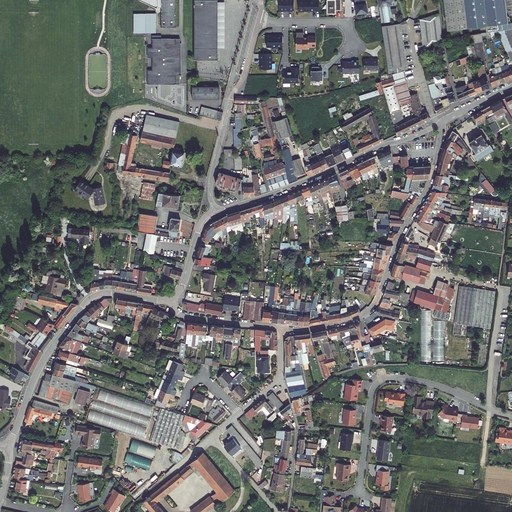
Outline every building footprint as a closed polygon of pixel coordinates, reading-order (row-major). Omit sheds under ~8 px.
[(160,0),(160,8),(160,27),(175,27),(174,0),(160,0)] [(217,0),(193,0),(194,58),(217,58),(217,46),(217,2),(217,0)] [(293,0),(279,0),(280,9),(287,9),(287,8),(289,7),(289,8),(294,8),(293,0)] [(298,0),(298,10),(304,10),(304,9),(319,9),(318,0),(298,0)] [(340,0),(326,0),(327,12),(336,12),(336,9),(341,9),(340,0)] [(365,0),(356,0),(358,14),(367,12),(365,0)] [(505,0),(445,0),(449,31),(503,24),(503,28),(511,26),(511,22),(510,23),(509,18),(507,15),(505,0)] [(388,5),(381,6),(382,11),(384,22),(390,20),(388,5)] [(154,13),(133,12),(133,32),(154,32),(154,13)] [(444,42),(440,13),(420,19),(425,51),(444,42)] [(401,23),(382,25),(383,35),(389,72),(393,71),(404,69),(410,69),(409,63),(407,63),(401,23)] [(511,26),(503,28),(511,45),(511,26)] [(297,36),(296,36),(296,47),(308,47),(308,46),(316,46),(316,35),(308,35),(308,36),(304,36),(304,31),(297,31),(297,36)] [(483,32),(475,32),(476,41),(484,40),(483,32)] [(276,34),(267,34),(267,45),(283,46),(283,34),(276,34)] [(179,38),(151,38),(151,47),(147,47),(147,56),(151,56),(151,58),(152,69),(147,70),(148,83),(157,83),(157,77),(174,78),(174,83),(180,83),(179,74),(174,74),(175,42),(179,42),(179,38)] [(272,52),(261,51),(260,66),(271,67),(272,52)] [(467,62),(470,61),(469,54),(462,56),(464,63),(467,62)] [(372,57),(364,57),(364,68),(371,67),(371,69),(376,69),(376,67),(378,67),(378,57),(372,57)] [(352,59),(343,59),(343,71),(360,71),(359,58),(352,58),(352,59)] [(479,91),(477,84),(470,61),(467,62),(472,77),(470,77),(472,86),(471,87),(473,93),(479,91)] [(491,73),(489,62),(483,64),(486,75),(488,75),(491,73)] [(499,63),(495,65),(496,68),(491,69),(493,74),(509,69),(507,65),(500,67),(499,63)] [(478,65),(481,75),(485,89),(491,86),(488,75),(486,75),(483,64),(478,65)] [(311,69),(310,69),(310,79),(315,79),(315,78),(322,78),(322,69),(319,69),(319,65),(311,65),(311,69)] [(287,69),(283,69),(283,80),(290,80),(290,81),(295,81),(295,80),(298,80),(298,77),(299,77),(299,66),(291,66),(291,69),(287,69)] [(404,69),(393,71),(395,75),(396,79),(400,78),(401,81),(407,79),(404,69)] [(382,74),(383,79),(395,75),(393,71),(389,72),(382,74)] [(396,79),(395,75),(383,79),(384,84),(386,90),(391,108),(398,133),(419,124),(431,119),(428,111),(426,112),(425,106),(421,107),(417,92),(412,94),(407,79),(401,81),(400,78),(396,79)] [(445,87),(447,92),(449,91),(450,97),(448,98),(450,105),(452,104),(451,99),(457,97),(452,75),(447,76),(447,77),(448,82),(449,86),(445,87)] [(440,81),(430,83),(432,90),(438,89),(442,88),(440,81)] [(469,81),(457,85),(458,89),(461,98),(473,93),(471,87),(469,81)] [(219,86),(207,86),(207,85),(204,85),(204,86),(192,86),(192,97),(219,97),(219,86)] [(360,94),(362,98),(381,92),(380,88),(360,94)] [(442,98),(443,102),(446,108),(450,105),(448,98),(448,96),(442,98)] [(497,139),(502,136),(493,118),(496,116),(496,117),(505,112),(510,124),(511,122),(511,117),(506,105),(508,105),(505,98),(491,106),(493,110),(495,114),(486,119),(497,139)] [(266,99),(260,100),(263,111),(264,116),(270,115),(266,99)] [(443,102),(436,106),(438,113),(446,108),(443,102)] [(362,143),(360,138),(359,136),(354,138),(360,151),(385,139),(374,109),(372,110),(371,106),(355,115),(352,109),(350,111),(349,110),(344,113),(347,119),(341,122),(344,129),(369,115),(376,136),(373,137),(371,133),(364,136),(365,141),(362,143)] [(482,111),(484,115),(493,110),(491,106),(482,111)] [(201,107),(199,114),(220,119),(222,112),(201,107)] [(484,115),(482,111),(480,112),(472,117),(476,124),(486,118),(484,115)] [(286,114),(272,119),(275,131),(277,131),(278,137),(288,134),(290,139),(294,138),(286,114)] [(177,121),(144,116),(138,141),(149,143),(148,147),(158,149),(158,145),(171,148),(168,161),(161,160),(160,167),(169,168),(170,164),(181,166),(183,152),(178,152),(179,147),(173,146),(177,121)] [(240,125),(243,125),(242,116),(235,116),(236,125),(235,125),(235,130),(241,129),(240,125)] [(454,141),(458,135),(452,132),(451,134),(449,138),(454,141)] [(121,145),(116,173),(168,179),(169,173),(128,167),(134,136),(121,133),(119,144),(121,145)] [(265,141),(266,144),(269,143),(276,142),(276,140),(274,134),(269,136),(260,138),(262,145),(263,144),(263,141),(265,141)] [(470,142),(477,154),(475,155),(477,159),(491,151),(489,147),(487,148),(480,136),(470,142)] [(444,148),(450,151),(451,148),(459,155),(458,156),(462,158),(466,152),(454,141),(449,138),(447,143),(444,148)] [(315,171),(311,162),(310,158),(309,155),(307,147),(305,140),(302,141),(304,150),(305,149),(306,150),(305,150),(306,154),(305,154),(308,163),(305,164),(309,174),(315,171)] [(349,140),(340,144),(346,157),(355,153),(349,140)] [(458,142),(470,156),(472,155),(461,140),(458,142)] [(276,142),(269,143),(270,146),(271,151),(273,156),(279,154),(276,142)] [(297,175),(293,159),(289,144),(283,145),(286,161),(284,162),(287,174),(286,174),(288,182),(298,178),(297,175)] [(314,144),(307,147),(309,155),(317,151),(314,144)] [(346,157),(340,144),(331,148),(333,152),(337,161),(346,157)] [(450,151),(444,148),(442,153),(440,159),(441,160),(440,163),(445,164),(446,162),(449,163),(452,156),(455,157),(456,154),(450,151)] [(319,153),(318,153),(324,167),(330,165),(325,155),(323,150),(319,153)] [(391,150),(378,155),(383,166),(395,162),(394,157),(391,150)] [(337,161),(333,152),(325,155),(330,165),(337,161)] [(324,167),(318,153),(316,154),(318,159),(311,162),(315,171),(324,167)] [(300,156),(293,159),(297,175),(305,173),(300,156)] [(397,163),(397,168),(410,167),(409,156),(402,157),(403,163),(400,163),(397,163)] [(270,188),(288,182),(286,174),(287,174),(284,162),(280,157),(264,161),(262,167),(270,188)] [(374,167),(370,159),(365,162),(368,171),(374,169),(374,167)] [(368,171),(365,162),(358,165),(361,175),(362,174),(365,184),(371,182),(369,174),(368,171)] [(440,163),(437,175),(448,176),(449,170),(446,170),(446,169),(445,169),(445,164),(440,163)] [(352,179),(355,186),(359,184),(359,183),(362,182),(361,175),(358,165),(348,169),(350,174),(354,173),(356,178),(352,179)] [(425,166),(415,167),(415,173),(414,180),(412,187),(412,188),(415,189),(422,192),(425,187),(422,186),(423,178),(431,179),(433,174),(433,166),(425,166)] [(259,188),(258,172),(255,172),(255,167),(251,168),(254,194),(259,193),(259,188)] [(413,167),(399,168),(399,170),(402,170),(402,176),(405,176),(405,178),(409,180),(414,180),(415,173),(415,167),(413,167)] [(348,169),(340,173),(345,186),(347,194),(351,192),(350,188),(355,186),(352,179),(348,181),(346,176),(350,174),(348,169)] [(243,180),(243,176),(219,170),(216,181),(244,188),(243,180)] [(336,175),(329,178),(331,186),(332,191),(341,187),(336,175)] [(437,175),(435,183),(442,184),(444,184),(445,183),(451,185),(452,175),(449,175),(449,176),(448,176),(437,175)] [(483,180),(484,181),(483,182),(491,192),(495,189),(487,179),(486,178),(483,180)] [(93,189),(84,184),(79,181),(74,191),(88,199),(89,197),(93,196),(95,205),(104,202),(101,186),(94,188),(93,189)] [(311,187),(312,194),(320,191),(318,183),(311,187)] [(442,184),(435,183),(434,189),(449,191),(451,185),(445,183),(444,184),(442,184)] [(312,205),(314,204),(313,198),(313,197),(312,194),(311,187),(311,186),(302,190),(305,198),(310,196),(312,205)] [(150,200),(151,190),(142,188),(141,199),(150,200)] [(302,190),(293,193),(297,204),(298,211),(300,210),(300,200),(305,198),(302,190)] [(158,191),(157,203),(168,205),(168,203),(176,204),(178,193),(158,191)] [(431,191),(427,199),(436,204),(439,204),(441,201),(443,201),(447,193),(431,191)] [(293,193),(287,196),(290,204),(295,202),(296,211),(298,211),(297,204),(293,193)] [(408,201),(416,204),(416,205),(422,196),(416,194),(414,197),(411,196),(412,195),(410,194),(408,201)] [(287,196),(281,198),(284,207),(285,209),(284,214),(291,213),(291,207),(290,204),(287,196)] [(275,200),(274,218),(274,222),(275,222),(276,219),(278,219),(279,209),(284,207),(281,198),(275,200)] [(427,199),(424,203),(434,208),(437,209),(439,204),(436,204),(427,199)] [(508,203),(502,202),(501,213),(499,225),(502,226),(503,216),(506,217),(507,213),(506,213),(508,203)] [(401,216),(407,219),(415,206),(409,203),(403,213),(394,212),(393,217),(400,217),(401,216)] [(424,204),(422,208),(431,213),(434,208),(424,203),(424,204)] [(254,224),(257,242),(259,242),(260,241),(259,231),(264,231),(263,218),(263,214),(263,204),(251,208),(252,213),(259,212),(259,216),(260,216),(260,220),(259,220),(260,224),(254,224)] [(339,220),(351,220),(349,204),(336,207),(339,220)] [(242,222),(249,220),(251,234),(253,234),(255,245),(257,245),(257,242),(254,224),(252,213),(251,208),(240,211),(242,222)] [(431,213),(422,208),(419,212),(428,218),(431,213)] [(228,214),(230,225),(230,226),(242,222),(240,211),(228,214)] [(137,230),(146,231),(156,233),(156,229),(156,228),(158,215),(140,212),(138,225),(137,230)] [(428,218),(419,212),(415,218),(422,221),(425,222),(428,218)] [(177,236),(180,217),(169,216),(167,229),(156,228),(156,229),(156,233),(155,236),(156,236),(158,236),(159,233),(177,236)] [(437,220),(436,225),(431,242),(438,244),(440,236),(443,237),(448,220),(438,216),(437,220)] [(221,229),(226,226),(222,217),(218,219),(220,224),(219,225),(221,229)] [(405,219),(390,218),(384,218),(383,218),(382,224),(395,225),(395,230),(394,233),(382,232),(382,239),(397,240),(405,219)] [(218,219),(212,222),(215,228),(217,231),(221,229),(219,225),(220,224),(218,219)] [(203,235),(209,237),(211,237),(217,231),(215,228),(212,222),(207,226),(205,229),(203,235)] [(89,230),(72,229),(71,242),(88,243),(89,230)] [(146,231),(142,251),(153,254),(156,236),(155,236),(156,233),(146,231)] [(426,257),(436,259),(438,252),(419,248),(420,244),(410,243),(412,237),(405,235),(398,252),(405,253),(409,254),(426,257)] [(280,250),(299,249),(299,244),(295,245),(295,241),(290,242),(290,243),(280,243),(280,250)] [(203,256),(206,245),(200,243),(197,255),(203,256)] [(434,269),(436,259),(426,257),(409,254),(408,257),(418,259),(417,265),(434,269)] [(197,255),(194,263),(211,264),(212,257),(203,256),(197,255)] [(387,268),(389,262),(367,260),(365,260),(365,261),(368,262),(368,263),(362,262),(362,266),(365,266),(369,266),(371,266),(376,267),(387,268)] [(164,275),(180,279),(181,273),(184,263),(176,261),(174,268),(163,265),(161,272),(165,272),(164,275)] [(393,265),(390,274),(403,277),(404,276),(421,280),(422,275),(426,276),(427,276),(428,271),(403,265),(395,262),(393,265)] [(375,269),(373,274),(384,275),(387,268),(376,267),(371,266),(371,268),(375,269)] [(128,291),(135,292),(137,279),(138,279),(139,269),(132,268),(131,272),(128,291)] [(144,283),(146,270),(139,269),(138,279),(136,292),(150,294),(152,284),(144,283)] [(128,291),(131,272),(125,271),(125,275),(122,290),(128,291)] [(215,274),(205,272),(203,280),(206,281),(204,289),(212,291),(215,274)] [(103,289),(104,280),(105,275),(99,274),(98,280),(97,289),(103,289)] [(64,287),(66,279),(48,275),(45,291),(55,293),(57,285),(64,287)] [(105,275),(104,280),(103,289),(111,289),(112,276),(112,275),(105,275)] [(122,290),(125,275),(118,275),(118,276),(116,290),(122,290)] [(365,282),(365,285),(379,287),(382,281),(372,279),(371,283),(365,282)] [(98,280),(90,281),(89,290),(97,289),(98,280)] [(433,295),(418,290),(414,302),(441,311),(449,285),(438,281),(433,295)] [(369,288),(368,292),(377,293),(379,287),(365,285),(364,287),(369,288)] [(491,329),(496,291),(459,286),(454,326),(453,334),(465,335),(467,326),(491,329)] [(408,292),(392,289),(385,288),(383,295),(405,300),(408,292)] [(296,296),(292,324),(298,325),(300,308),(297,308),(299,291),(296,291),(296,296)] [(16,295),(13,304),(22,309),(25,298),(16,295)] [(58,310),(58,308),(64,309),(54,325),(60,327),(78,304),(40,295),(38,303),(54,307),(54,309),(58,310)] [(232,296),(225,295),(225,298),(225,300),(223,308),(230,309),(231,308),(231,307),(232,307),(232,308),(239,309),(241,299),(233,298),(232,296)] [(275,295),(275,298),(272,321),(278,322),(280,307),(277,306),(278,295),(275,295)] [(285,323),(289,296),(284,295),(283,305),(280,304),(280,307),(278,322),(285,323)] [(289,295),(289,296),(285,323),(292,324),(296,296),(289,295)] [(270,310),(264,310),(263,320),(272,321),(275,298),(270,298),(270,300),(271,302),(270,310)] [(91,317),(93,317),(109,303),(110,299),(106,299),(101,300),(97,303),(94,305),(83,314),(91,317)] [(123,312),(126,300),(124,300),(115,299),(114,306),(119,307),(118,312),(121,313),(120,316),(122,316),(123,312)] [(312,305),(310,317),(311,325),(323,323),(322,317),(314,318),(315,310),(314,310),(317,300),(315,299),(312,305)] [(136,303),(126,300),(123,312),(129,314),(129,315),(133,316),(136,303)] [(207,303),(203,302),(201,310),(222,315),(222,312),(223,308),(225,300),(222,300),(221,305),(207,302),(207,303)] [(246,300),(244,318),(248,318),(263,320),(264,310),(264,301),(246,300)] [(304,325),(306,315),(307,305),(308,300),(301,300),(300,308),(298,325),(304,325)] [(342,311),(342,320),(345,320),(359,316),(359,315),(361,314),(359,311),(358,309),(347,312),(347,300),(343,300),(342,311)] [(201,303),(187,301),(187,303),(184,302),(186,307),(201,310),(203,302),(201,302),(201,303)] [(143,304),(136,303),(133,316),(132,322),(136,323),(137,319),(139,320),(141,309),(143,304)] [(310,317),(312,305),(307,305),(306,315),(304,325),(311,325),(310,317)] [(157,326),(159,327),(160,327),(166,314),(151,308),(150,311),(148,316),(160,320),(157,326)] [(399,313),(377,308),(375,310),(379,314),(395,318),(396,317),(398,317),(399,313)] [(328,316),(322,317),(323,323),(342,320),(342,311),(341,312),(341,309),(331,310),(330,311),(328,311),(328,316)] [(421,311),(420,362),(430,362),(430,311),(421,311)] [(86,330),(91,332),(94,333),(97,328),(85,322),(91,317),(83,314),(80,317),(75,323),(80,326),(86,330)] [(113,318),(106,315),(105,321),(112,323),(113,318)] [(389,329),(390,320),(384,318),(368,328),(371,335),(375,332),(374,331),(384,324),(384,329),(389,329)] [(36,329),(45,335),(49,329),(50,330),(53,325),(42,319),(36,329)] [(105,321),(101,320),(100,325),(110,329),(112,324),(112,323),(105,321)] [(182,333),(180,332),(180,331),(182,331),(183,328),(187,329),(188,322),(184,320),(183,324),(180,323),(179,326),(176,325),(173,334),(172,333),(172,335),(168,334),(167,337),(172,339),(172,340),(177,342),(179,336),(180,337),(182,333)] [(355,323),(358,333),(360,337),(365,336),(359,320),(355,323)] [(434,321),(433,361),(443,361),(444,321),(434,321)] [(188,322),(187,329),(186,343),(188,343),(188,346),(191,346),(194,322),(188,322)] [(199,340),(201,323),(194,322),(191,346),(195,347),(195,340),(199,340)] [(75,323),(67,335),(73,338),(81,340),(83,335),(76,332),(80,326),(75,323)] [(207,335),(208,324),(201,323),(199,340),(199,344),(203,345),(204,339),(207,339),(208,335),(207,335)] [(346,325),(348,331),(349,330),(350,332),(356,331),(354,323),(346,325)] [(215,348),(216,335),(217,325),(210,325),(209,335),(208,335),(207,339),(212,340),(211,347),(215,348)] [(232,344),(234,328),(224,326),(222,336),(228,337),(228,343),(227,343),(224,360),(230,360),(232,344)] [(341,332),(339,327),(328,329),(329,335),(336,334),(338,341),(343,339),(343,338),(341,333),(341,332)] [(241,329),(234,328),(232,344),(239,344),(241,329)] [(36,329),(35,329),(32,333),(42,339),(37,347),(43,351),(52,339),(45,335),(36,329)] [(333,355),(326,330),(311,333),(315,350),(321,349),(318,339),(320,338),(324,352),(328,352),(329,357),(333,355)] [(255,350),(260,350),(260,336),(266,337),(266,331),(261,331),(255,331),(255,339),(255,350)] [(271,331),(266,331),(266,337),(268,337),(267,343),(270,343),(270,351),(276,351),(277,332),(271,332),(271,331)] [(486,352),(489,332),(481,331),(479,351),(486,352)] [(305,343),(303,333),(294,334),(296,349),(297,350),(297,353),(299,360),(299,363),(309,361),(305,343)] [(309,333),(303,333),(305,343),(308,342),(310,349),(313,349),(309,333)] [(349,336),(351,342),(359,340),(357,334),(349,336)] [(367,365),(375,364),(370,349),(383,345),(381,340),(370,343),(368,336),(367,336),(369,343),(362,346),(365,358),(367,365)] [(79,342),(65,337),(60,344),(56,348),(59,349),(75,354),(79,342)] [(25,368),(31,371),(37,361),(30,358),(33,353),(31,352),(32,349),(21,341),(21,342),(18,340),(17,343),(19,344),(18,346),(31,356),(29,359),(27,358),(25,361),(26,362),(25,363),(27,364),(25,368)] [(178,347),(178,345),(158,340),(156,346),(175,351),(176,347),(178,347)] [(127,344),(126,344),(116,341),(114,346),(125,350),(127,344)] [(125,350),(114,346),(112,352),(123,355),(125,350)] [(30,358),(37,361),(43,351),(37,347),(34,351),(32,349),(31,352),(33,353),(30,358)] [(75,354),(59,349),(56,359),(72,364),(73,362),(81,364),(84,357),(75,354)] [(299,363),(299,360),(297,353),(291,353),(285,354),(283,376),(302,373),(299,363)] [(335,362),(334,356),(322,360),(323,361),(319,362),(325,377),(329,376),(325,364),(335,362)] [(268,358),(257,358),(256,372),(267,372),(268,358)] [(82,369),(55,360),(52,367),(73,373),(74,370),(81,372),(82,369)] [(172,361),(169,371),(182,376),(184,372),(180,371),(182,365),(172,361)] [(29,376),(12,366),(10,371),(13,372),(11,377),(19,381),(22,376),(27,379),(29,376)] [(73,373),(52,367),(50,373),(73,380),(80,383),(81,379),(72,376),(73,373)] [(169,371),(165,380),(174,384),(176,379),(180,381),(182,376),(169,371)] [(237,377),(233,380),(225,371),(218,378),(226,386),(227,386),(229,388),(239,379),(237,377)] [(42,380),(37,396),(66,405),(73,380),(50,373),(48,382),(42,380)] [(291,395),(306,390),(302,373),(283,376),(289,395),(291,395)] [(363,379),(353,378),(353,383),(347,383),(346,398),(358,399),(359,388),(362,388),(363,379)] [(232,391),(231,392),(238,400),(246,394),(238,385),(241,382),(239,379),(229,388),(232,391)] [(165,380),(164,380),(160,390),(174,396),(176,392),(171,390),(174,384),(165,380)] [(1,389),(0,398),(0,405),(10,407),(11,399),(8,399),(9,390),(1,389)] [(157,389),(156,389),(153,397),(157,398),(156,400),(158,401),(165,403),(168,398),(172,400),(174,396),(160,390),(157,389)] [(403,402),(404,391),(397,390),(397,391),(385,389),(384,398),(388,398),(388,400),(394,401),(395,402),(398,403),(400,402),(403,402)] [(83,393),(76,391),(73,402),(83,405),(85,398),(87,398),(88,393),(84,392),(83,393)] [(97,402),(150,415),(153,404),(100,391),(97,402)] [(194,392),(190,402),(205,408),(203,410),(209,413),(209,412),(213,401),(208,399),(209,398),(194,392)] [(431,413),(433,398),(425,397),(425,400),(423,400),(423,399),(420,399),(421,395),(419,395),(420,393),(413,392),(411,403),(412,403),(411,410),(423,412),(422,414),(429,415),(429,413),(431,413)] [(284,407),(272,393),(266,397),(269,401),(279,412),(284,407)] [(262,399),(244,415),(248,421),(257,413),(256,412),(261,408),(267,415),(273,410),(267,403),(262,399)] [(32,400),(30,407),(49,414),(55,414),(57,408),(32,400)] [(147,426),(149,418),(94,400),(91,408),(147,426)] [(447,403),(442,400),(439,404),(440,405),(437,410),(442,414),(448,415),(447,417),(455,418),(457,405),(450,405),(450,406),(447,406),(446,404),(447,403)] [(269,401),(267,403),(273,410),(275,412),(276,413),(276,414),(276,415),(276,416),(276,417),(277,415),(278,414),(279,415),(281,414),(280,412),(279,412),(269,401)] [(294,406),(296,414),(301,413),(301,410),(305,410),(308,427),(312,427),(314,427),(309,403),(299,405),(294,406)] [(284,416),(285,416),(293,411),(291,404),(280,412),(281,414),(284,416)] [(215,409),(214,408),(209,412),(209,414),(216,422),(226,413),(219,405),(215,409)] [(28,406),(23,419),(22,423),(29,425),(30,421),(29,421),(31,415),(47,420),(49,414),(30,407),(29,407),(28,406)] [(354,417),(356,408),(355,408),(349,408),(345,407),(345,411),(344,411),(343,417),(344,417),(344,422),(355,423),(355,417),(354,417)] [(147,426),(89,411),(86,421),(144,436),(147,426)] [(478,413),(461,411),(460,423),(476,425),(478,413)] [(276,413),(275,412),(267,419),(270,423),(276,417),(276,416),(276,415),(276,414),(276,413)] [(392,414),(380,412),(379,419),(381,420),(380,427),(390,429),(391,421),(392,421),(392,414)] [(211,423),(185,415),(184,415),(182,422),(186,424),(190,431),(195,437),(211,423)] [(511,427),(511,429),(506,428),(507,426),(501,425),(500,431),(498,430),(496,438),(502,439),(507,440),(507,444),(511,445),(511,444),(511,427)] [(81,441),(80,447),(91,449),(93,440),(94,439),(95,436),(99,437),(100,432),(94,431),(94,430),(86,429),(86,427),(76,426),(75,434),(83,435),(82,441),(81,441)] [(277,431),(277,438),(282,438),(282,436),(285,436),(284,454),(285,455),(284,461),(289,462),(290,455),(289,455),(292,431),(277,431)] [(177,439),(183,441),(186,434),(180,432),(177,439)] [(352,441),(352,433),(341,432),(341,435),(340,435),(339,440),(340,440),(339,448),(349,449),(350,441),(352,441)] [(389,438),(378,437),(376,456),(387,457),(389,438)] [(20,438),(17,453),(23,455),(23,453),(29,454),(30,450),(24,448),(26,439),(20,438)] [(32,441),(26,439),(24,448),(30,450),(31,446),(32,441)] [(304,454),(305,448),(305,440),(299,439),(297,454),(304,454)] [(153,458),(156,447),(132,440),(129,450),(145,454),(144,455),(153,458)] [(32,441),(31,446),(46,449),(47,443),(32,441)] [(47,443),(46,449),(45,451),(45,452),(44,457),(52,459),(53,453),(53,450),(54,445),(47,443)] [(312,449),(306,448),(305,455),(304,454),(297,454),(297,458),(306,459),(306,460),(311,460),(311,457),(310,457),(310,452),(315,452),(315,449),(312,449)] [(202,451),(188,464),(192,469),(216,497),(220,502),(235,491),(202,451)] [(30,465),(32,461),(33,455),(29,454),(23,453),(23,455),(22,461),(16,460),(15,465),(29,468),(30,465)] [(152,461),(127,454),(124,462),(149,470),(152,461)] [(102,460),(77,457),(76,466),(86,467),(86,465),(90,465),(89,469),(90,471),(94,471),(94,468),(99,469),(101,468),(102,460)] [(306,459),(297,458),(296,463),(305,464),(305,466),(310,467),(311,460),(306,460),(306,459)] [(277,471),(286,473),(289,462),(284,461),(282,461),(280,468),(277,467),(277,471)] [(350,463),(336,461),(335,465),(337,466),(336,478),(347,479),(348,470),(349,470),(350,463)] [(386,464),(376,463),(375,469),(377,469),(374,482),(381,483),(380,487),(387,488),(387,483),(386,483),(388,469),(386,469),(386,464)] [(302,466),(301,477),(317,479),(317,476),(314,475),(314,471),(317,471),(318,468),(310,467),(305,466),(302,466)] [(188,472),(185,467),(175,475),(158,490),(162,495),(179,480),(188,472)] [(29,474),(13,471),(12,477),(17,478),(28,480),(29,474)] [(277,471),(274,481),(272,493),(274,493),(282,494),(286,473),(277,471)] [(28,480),(17,478),(15,490),(25,491),(26,488),(29,488),(30,480),(28,480)] [(265,478),(261,482),(259,485),(260,486),(262,488),(268,481),(265,478)] [(88,484),(76,485),(77,492),(78,492),(79,502),(90,500),(88,484)] [(336,511),(339,511),(341,504),(335,504),(334,501),(336,501),(334,493),(328,495),(327,488),(321,488),(320,501),(323,501),(322,510),(327,511),(335,511),(336,511)] [(125,495),(112,489),(110,493),(111,493),(104,507),(114,511),(119,502),(121,503),(125,495)] [(154,493),(144,502),(148,507),(151,511),(149,511),(164,511),(155,501),(159,498),(154,493)] [(387,511),(390,496),(381,495),(380,502),(382,503),(381,508),(380,508),(375,507),(374,511),(387,511)] [(189,511),(207,511),(214,508),(207,499),(190,511),(189,511)] [(367,511),(369,507),(361,506),(361,507),(356,506),(354,503),(348,508),(351,511),(367,511)]
